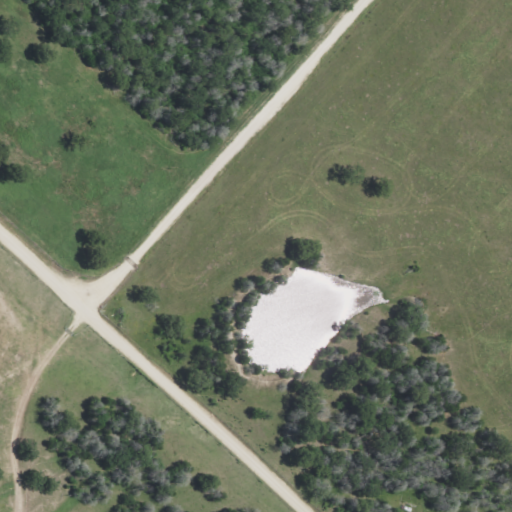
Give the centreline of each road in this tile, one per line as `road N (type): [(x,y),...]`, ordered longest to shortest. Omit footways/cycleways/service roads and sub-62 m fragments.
road 1 (residential): [(49,511),(56,279),(330,0)]
road 2 (residential): [(312,511),(0,228)]
